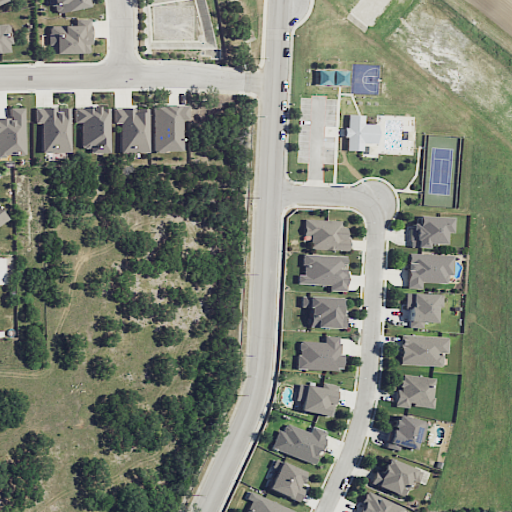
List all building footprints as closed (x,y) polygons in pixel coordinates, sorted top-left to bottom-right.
[(49,0),(54,14),(89,5),(87,0),(49,0)] [(73,25),(48,25),(47,53),(87,54),(88,19),(73,19),(73,25)] [(0,24),(0,52),(8,52),(7,24),(0,24)] [(181,120),(186,120),(186,105),(152,105),(151,151),(180,151),(181,120)] [(0,155),(22,155),(22,107),(7,107),(7,118),(0,118),(0,155)] [(68,152),(67,107),(34,108),(34,123),(40,123),(40,152),(68,152)] [(107,107),(73,108),(73,122),(79,122),(80,147),(88,147),(89,153),(108,152),(107,107)] [(147,152),(146,107),(112,108),(113,123),(119,123),(119,153),(147,152)] [(362,115),(345,114),(344,150),(361,151),(361,143),(375,143),(376,124),(362,124),(362,115)] [(443,244),(444,232),(449,232),(450,217),(416,215),(415,225),(409,225),(408,247),(426,248),(427,243),(443,244)] [(308,249),(344,250),(345,228),(339,227),(339,220),(303,219),(302,235),(309,235),(308,249)] [(452,255),(406,253),(405,287),(420,288),(420,282),(446,283),(447,275),(451,275),(452,255)] [(344,256),(302,254),(301,275),(297,274),(296,283),(327,285),(327,290),(343,291),(344,256)] [(434,322),(435,307),(441,307),(441,294),(404,292),(403,309),(407,309),(407,327),(421,328),(421,322),(434,322)] [(341,328),(342,298),(300,296),(300,307),(308,307),(307,327),(341,328)] [(441,366),(441,353),(446,353),(446,337),(400,335),(398,364),(441,366)] [(322,341),(297,341),(297,369),(338,370),(338,336),(322,336),(322,341)] [(435,378),(399,373),(395,406),(407,408),(408,405),(431,408),(435,378)] [(329,417),(335,391),(297,383),(293,400),(300,401),(298,410),(329,417)] [(271,448),(312,464),(324,432),(310,426),(308,432),(281,422),(271,448)] [(402,496),(405,486),(409,488),(412,480),(417,482),(421,470),(385,458),(380,472),(373,470),(369,484),(402,496)] [(266,489),(296,501),(301,489),(295,487),(302,471),(273,459),(270,467),(274,469),(266,489)] [(245,511),(289,511),(291,510),(247,491),(244,499),(250,502),(245,511)] [(356,511),(399,511),(402,506),(365,491),(356,511)]
